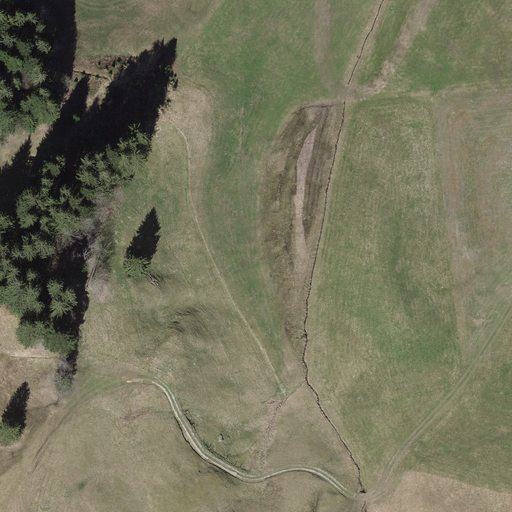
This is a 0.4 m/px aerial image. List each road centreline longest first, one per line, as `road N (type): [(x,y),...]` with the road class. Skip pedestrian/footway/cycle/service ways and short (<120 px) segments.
road 1 (track): [(27,511),(42,444),(60,415),(110,386),(161,385),(203,454),(246,480),(314,472),(365,500),(382,492),(394,467)]
road 2 (track): [(511,313),(394,467)]
